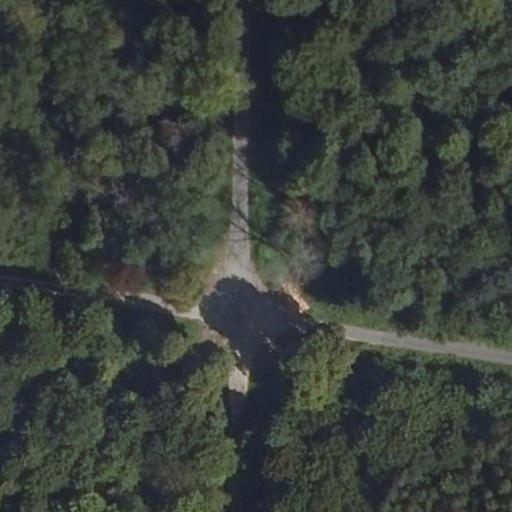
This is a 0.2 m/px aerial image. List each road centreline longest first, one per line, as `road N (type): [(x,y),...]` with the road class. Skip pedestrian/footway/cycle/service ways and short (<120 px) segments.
road 1 (track): [(238,318),(250,0)]
road 2 (track): [(511,357),(238,318)]
road 3 (track): [(238,318),(149,442),(85,511)]
road 4 (track): [(0,274),(238,318)]
road 5 (track): [(238,318),(243,511)]
